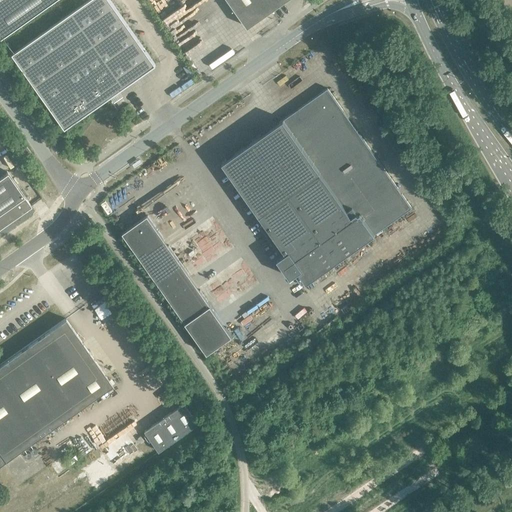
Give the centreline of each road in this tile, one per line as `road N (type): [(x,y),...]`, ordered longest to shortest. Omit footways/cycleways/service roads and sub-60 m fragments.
road 1 (unclassified): [(76,199),(128,152),(316,23)]
road 2 (secondary): [(410,0),(457,95),(511,176)]
road 3 (secondary): [(511,128),(438,0)]
road 4 (unclassified): [(76,199),(0,91)]
